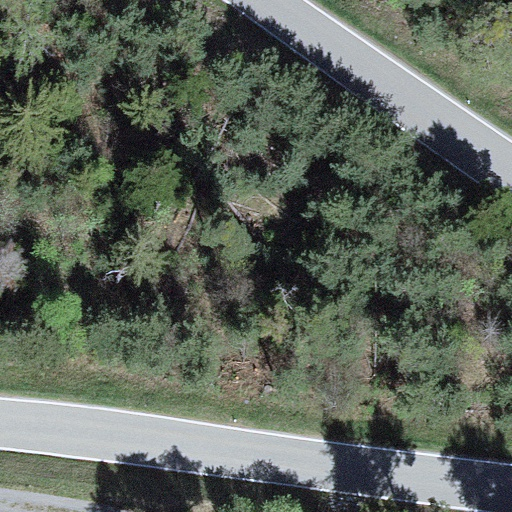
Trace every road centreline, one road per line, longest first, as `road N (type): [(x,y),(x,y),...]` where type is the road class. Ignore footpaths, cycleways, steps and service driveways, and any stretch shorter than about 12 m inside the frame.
road 1 (tertiary): [(0,423),(511,487)]
road 2 (tertiary): [(511,174),(269,0)]
